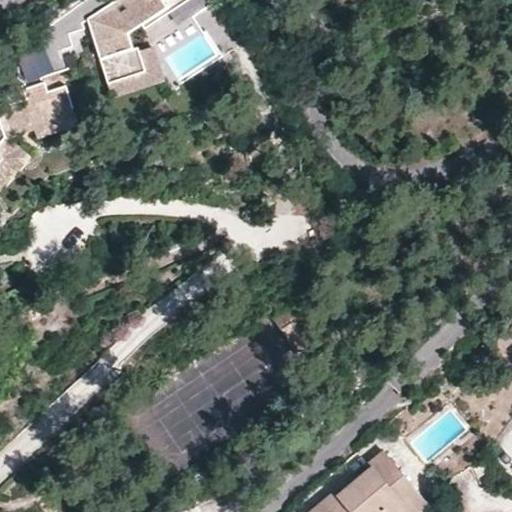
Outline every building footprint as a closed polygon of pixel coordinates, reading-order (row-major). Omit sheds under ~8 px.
[(108,0),(83,17),(105,82),(143,69),(136,49),(134,45),(130,46),(125,31),(138,22),(141,26),(180,0),(108,0)] [(143,69),(105,82),(110,97),(165,79),(153,43),(136,49),(143,69)] [(55,114),(73,108),(61,74),(45,79),(45,83),(26,88),(24,86),(0,94),(0,161),(0,160),(0,145),(8,137),(35,132),(57,124),(55,114)] [(79,125),(73,108),(55,114),(57,124),(35,132),(39,140),(79,125)] [(33,158),(8,137),(0,145),(0,160),(0,161),(0,193),(22,171),(33,158)] [(52,197),(22,171),(0,193),(0,217),(20,233),(52,197)] [(295,322),(282,330),(299,355),(311,346),(295,322)] [(319,505),(324,511),(393,511),(419,491),(383,451),(370,462),(373,467),(337,497),(333,492),(319,505)] [(421,511),(430,505),(419,491),(393,511),(421,511)]
